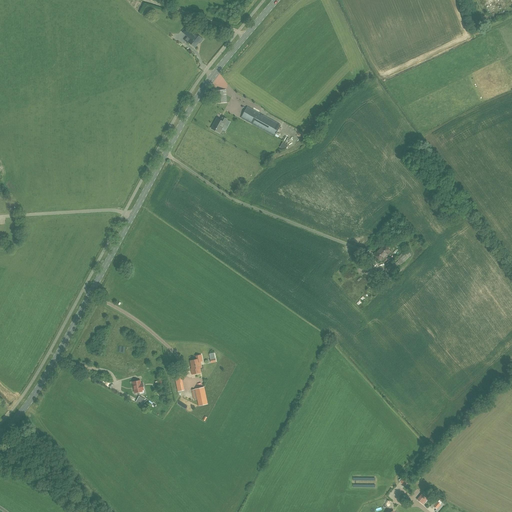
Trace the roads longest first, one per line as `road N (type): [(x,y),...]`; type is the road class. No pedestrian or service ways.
road 1 (secondary): [(0,436),(37,390),(201,89),(277,0)]
road 2 (track): [(165,154),(224,195),(366,250)]
road 3 (track): [(90,293),(161,339),(188,384)]
